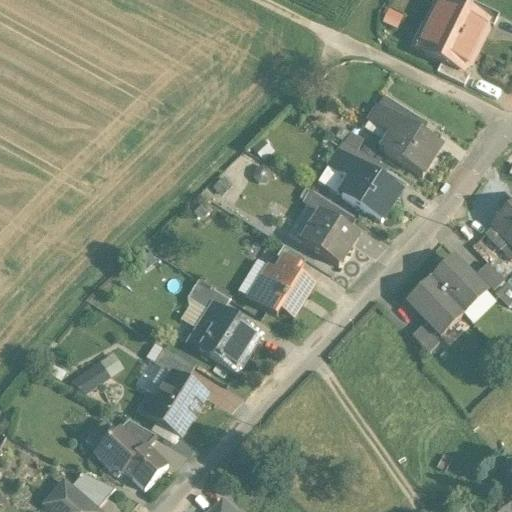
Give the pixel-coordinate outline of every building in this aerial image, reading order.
[(497,19),(471,6),(466,17),(486,27),(492,30),(497,19)] [(466,17),(448,8),(429,29),(474,51),(486,27),(466,17)] [(396,29),(401,17),(386,11),(382,23),(396,29)] [(474,51),(429,29),(424,57),(442,66),(462,76),(474,51)] [(462,76),(442,66),(436,77),(462,89),(468,79),(462,76)] [(422,126),(385,102),(378,112),(415,136),(422,126)] [(415,136),(378,112),(368,127),(392,142),(382,157),(422,183),(441,153),(415,136)] [(387,174),(344,147),(338,157),(380,184),(387,174)] [(380,184),(338,157),(328,172),(351,187),(341,202),(381,228),(400,198),(380,184)] [(351,187),(328,172),(318,187),(341,202),(351,187)] [(355,226),(309,197),(302,208),(306,211),(319,219),(320,218),(349,236),(355,226)] [(287,239),(301,248),(319,219),(306,211),(287,239)] [(511,212),(493,230),(494,231),(509,247),(511,250),(511,212)] [(349,236),(320,218),(319,219),(301,248),(338,272),(357,242),(349,236)] [(509,247),(494,231),(484,240),(500,256),(509,247)] [(305,265),(283,251),(277,261),(282,265),(299,275),(305,265)] [(299,275),(282,265),(275,277),(268,273),(258,289),(265,294),(256,309),(276,321),(280,315),(292,323),(301,308),(296,305),(306,288),(295,281),(299,275)] [(485,298),(455,266),(432,288),(462,320),(485,298)] [(503,287),(486,269),(475,280),(492,297),(503,287)] [(258,289),(246,282),(237,296),(243,300),(243,301),(256,309),(265,294),(258,289)] [(229,306),(198,286),(187,304),(208,317),(209,317),(213,310),(222,317),(223,316),(229,306)] [(462,320),(432,288),(409,310),(440,342),(462,320)] [(511,307),(511,296),(505,289),(494,299),(507,312),(511,307)] [(260,340),(223,316),(222,317),(213,310),(209,317),(208,317),(195,338),(205,345),(199,355),(236,378),(260,340)] [(438,349),(421,331),(411,341),(427,359),(438,349)] [(194,372),(163,353),(153,369),(170,380),(171,378),(184,387),(194,372)] [(72,386),(85,398),(121,373),(112,359),(72,386)] [(184,387),(171,378),(170,380),(146,419),(180,440),(205,400),(184,387)] [(155,441),(127,426),(119,434),(140,455),(145,450),(145,451),(155,441)] [(140,455),(119,434),(95,460),(118,481),(123,476),(122,474),(140,455)] [(140,455),(122,474),(123,476),(144,496),(167,472),(145,451),(145,450),(140,455)] [(98,511),(114,494),(82,478),(70,492),(92,511),(98,511)] [(92,511),(70,492),(63,486),(50,502),(61,511),(92,511)]
